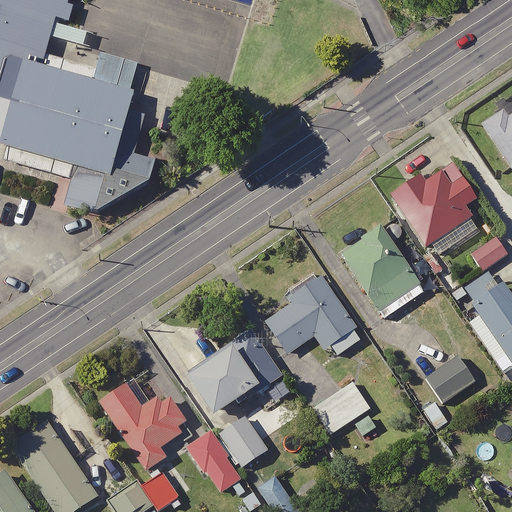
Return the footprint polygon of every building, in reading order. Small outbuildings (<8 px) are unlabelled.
[(0,0),(0,177),(55,194),(46,224),(77,234),(115,107),(28,81),(52,0),(0,0)] [(511,107),(504,112),(500,107),(475,123),(509,176),(511,174),(511,107)] [(423,241),(433,255),(472,229),(462,213),(456,204),(467,197),(445,164),(420,181),(413,172),(382,193),(417,245),(423,241)] [(417,292),(373,226),(334,252),(378,318),(417,292)] [(501,253),(482,230),(460,248),(478,272),(501,253)] [(511,358),(511,303),(487,268),(456,290),(506,363),(511,358)] [(354,340),(313,275),(285,293),(289,301),(261,319),(282,352),(309,335),(316,347),(323,343),(331,355),(354,340)] [(275,374),(243,328),(178,373),(205,412),(249,381),(254,389),(275,374)] [(467,382),(449,357),(419,378),(437,403),(467,382)] [(144,402),(126,375),(92,397),(138,469),(159,456),(153,446),(180,428),(158,393),(144,402)] [(365,408),(346,381),(307,407),(325,434),(365,408)] [(441,422),(429,401),(417,409),(429,429),(441,422)] [(372,427),(365,413),(348,422),(355,436),(372,427)] [(260,450),(238,414),(213,429),(235,466),(260,450)] [(65,511),(91,495),(40,420),(4,444),(49,511),(65,511)] [(234,478),(204,433),(184,447),(214,491),(234,478)] [(27,511),(0,470),(0,511),(27,511)] [(172,497),(157,473),(139,483),(153,507),(172,497)] [(275,511),(289,503),(271,476),(254,487),(271,511),(275,511)] [(134,511),(145,505),(129,481),(100,501),(107,511),(134,511)]
